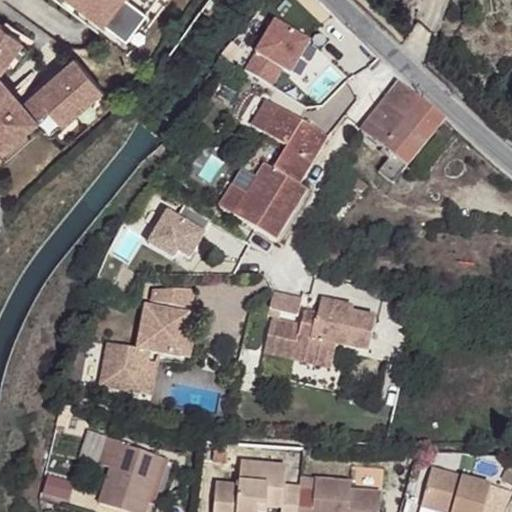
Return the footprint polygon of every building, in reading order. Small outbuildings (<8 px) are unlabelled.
[(56,0),(131,56),(172,0),(56,0)] [(205,0),(200,8),(208,13),(215,18),(228,0),(205,0)] [(274,20),(243,70),(270,86),(280,69),(289,73),(308,42),(274,20)] [(0,78),(0,75),(25,41),(0,22),(0,140),(8,150),(31,130),(28,125),(35,119),(51,137),(105,89),(79,59),(25,106),(0,78)] [(350,31),(341,39),(355,53),(364,44),(350,31)] [(406,166),(445,118),(399,82),(372,119),(361,133),(392,156),(406,166)] [(331,141),(267,103),(252,128),(288,149),(274,172),(265,167),(258,179),(248,196),(233,188),(220,210),(278,244),(309,192),(303,188),(331,141)] [(8,150),(0,140),(0,152),(2,155),(8,150)] [(406,166),(392,156),(379,172),(392,182),(406,166)] [(248,196),(258,179),(244,171),(233,188),(248,196)] [(356,181),(343,196),(352,204),(365,188),(356,181)] [(211,223),(186,208),(176,221),(168,216),(149,247),(173,261),(178,252),(189,259),(211,223)] [(316,261),(316,262),(316,263),(338,267),(342,246),(320,241),(316,261)] [(153,292),(150,305),(191,311),(193,292),(153,292)] [(294,318),(298,301),(277,296),(273,296),(268,300),(265,315),(275,318),(276,313),(294,318)] [(267,320),(259,355),(316,368),(330,358),(332,346),(365,354),(372,319),(349,313),(350,308),(317,301),(314,317),(299,313),(296,327),(267,320)] [(182,362),(190,316),(145,308),(137,352),(108,348),(101,392),(143,398),(148,366),(140,364),(142,355),(158,358),(182,362)] [(195,317),(190,316),(182,362),(187,362),(195,317)] [(148,366),(143,398),(151,400),(158,358),(142,355),(140,364),(148,366)] [(330,358),(316,368),(327,370),(330,358)] [(146,511),(164,461),(106,441),(96,467),(110,471),(99,506),(116,511),(146,511)] [(297,511),(299,492),(285,490),(287,468),(241,466),(239,488),(216,486),(213,511),(257,511),(258,508),(282,511),(281,511),(297,511)] [(433,471),(422,511),(485,511),(492,488),(433,471)] [(315,493),(317,483),(299,482),(299,492),(315,493)] [(315,493),(299,492),(297,511),(380,511),(382,495),(351,492),(352,486),(324,484),(317,483),(315,493)]
